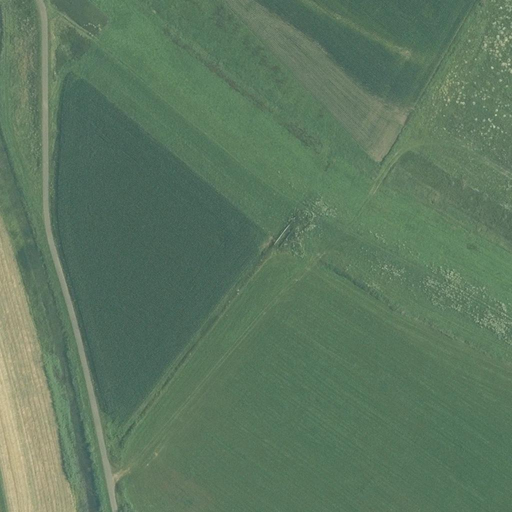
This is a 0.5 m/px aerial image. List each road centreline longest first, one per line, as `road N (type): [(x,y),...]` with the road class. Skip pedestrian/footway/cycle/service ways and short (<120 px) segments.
road 1 (unclassified): [(114,511),(47,227),(39,0)]
road 2 (track): [(108,480),(126,471),(316,258)]
